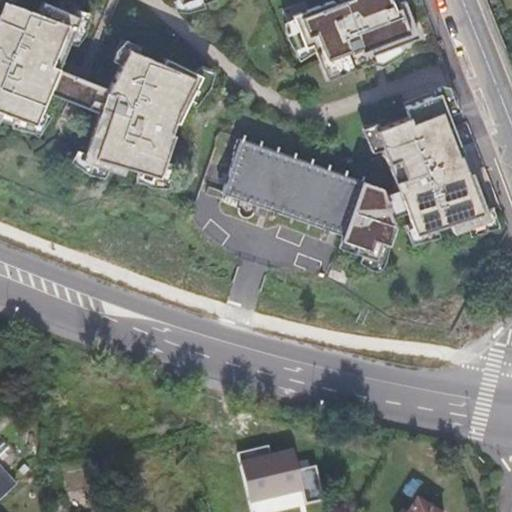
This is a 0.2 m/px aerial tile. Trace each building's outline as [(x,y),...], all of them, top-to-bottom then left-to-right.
[(0,112),(34,126),(48,91),(99,112),(82,159),(120,172),(123,163),(158,175),(173,132),(170,131),(174,119),(177,120),(201,74),(165,56),(162,62),(128,47),(108,88),(58,67),(80,14),(42,1),(38,13),(3,0),(0,7),(0,112)] [(335,0),(330,0),(294,13),(306,45),(313,43),(326,79),(375,61),(372,54),(418,37),(405,1),(399,3),(397,0),(342,0),(336,2),(335,0)] [(403,103),(404,106),(439,93),(438,90),(403,103)] [(449,120),(439,93),(404,106),(408,116),(374,129),(397,189),(405,211),(414,236),(448,223),(452,232),(487,219),(470,173),(467,174),(460,155),(462,154),(449,120)] [(381,187),(241,138),(222,192),(343,234),(341,239),(357,244),(354,252),(376,259),(382,242),(389,244),(395,226),(391,216),(382,197),(384,197),(384,194),(381,187)] [(397,189),(384,194),(384,197),(382,197),(391,216),(405,211),(397,189)] [(239,451),(251,511),(266,511),(325,500),(318,465),(300,469),(296,446),(272,451),(270,444),(239,451)]
